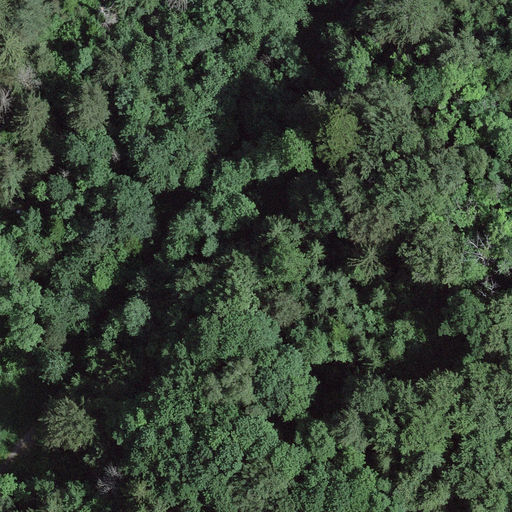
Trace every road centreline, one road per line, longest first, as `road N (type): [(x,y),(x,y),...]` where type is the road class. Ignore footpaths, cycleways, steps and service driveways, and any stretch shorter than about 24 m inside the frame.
road 1 (track): [(4,511),(171,219),(339,0)]
road 2 (track): [(511,356),(410,511)]
